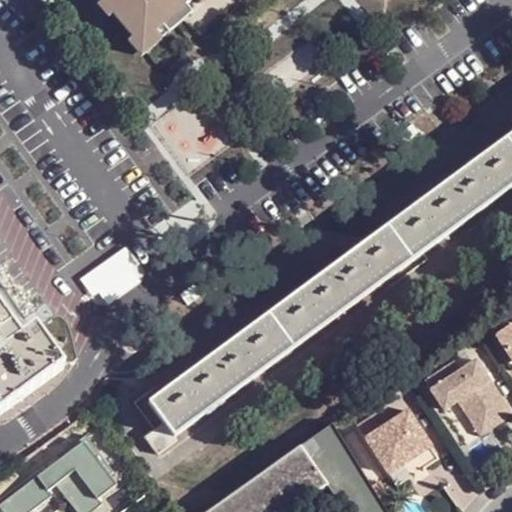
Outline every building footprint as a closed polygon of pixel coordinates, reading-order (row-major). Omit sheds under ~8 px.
[(113,10),(104,0),(100,0),(99,2),(109,14),(113,10)] [(104,0),(113,10),(134,34),(140,42),(186,1),(188,0),(104,0)] [(142,55),(194,10),(186,1),(140,42),(134,34),(128,39),(142,55)] [(167,423),(177,436),(323,327),(335,319),(374,289),(386,281),(511,186),(511,132),(485,152),(349,254),(309,283),(271,311),(207,359),(151,402),(167,423)] [(0,414),(65,368),(0,277),(0,414)] [(511,326),(496,338),(511,362),(511,326)] [(454,361),(425,382),(445,409),(459,400),(471,417),(481,434),(497,423),(511,412),(475,360),(460,371),(454,361)] [(388,406),(358,427),(391,473),(432,445),(408,410),(396,418),(388,406)] [(161,454),(180,440),(177,436),(167,423),(149,437),(161,454)] [(334,424),(306,443),(332,485),(330,486),(345,511),(389,511),(367,476),(340,432),(334,424)] [(84,440),(1,503),(7,511),(27,511),(50,495),(45,487),(56,480),(80,511),(89,511),(102,503),(98,497),(117,482),(84,440)] [(332,485),(306,443),(207,511),(293,511),(330,486),(332,485)]
